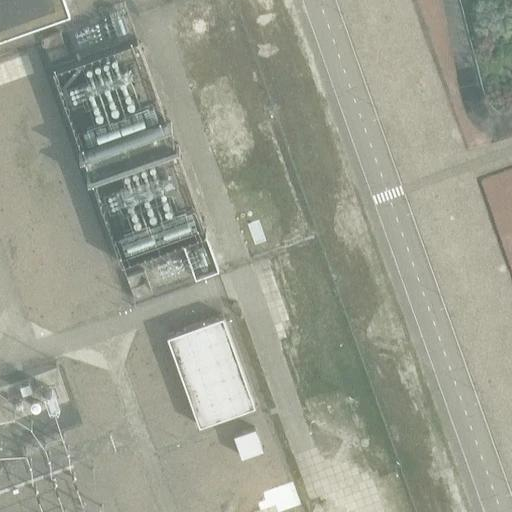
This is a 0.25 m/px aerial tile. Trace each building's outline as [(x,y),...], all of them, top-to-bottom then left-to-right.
[(63,0),(0,0),(0,22),(64,0),(63,0)] [(193,209),(170,147),(180,143),(172,122),(93,121),(77,127),(82,142),(82,160),(88,176),(98,176),(117,227),(117,231),(124,250),(152,239),(155,239),(176,232),(200,232),(200,223),(193,204),(193,209)] [(153,271),(204,262),(202,250),(177,254),(159,257),(159,259),(151,260),(153,271)] [(254,404),(222,314),(166,334),(198,424),(254,404)] [(261,444),(255,424),(235,431),(242,451),(261,444)]
